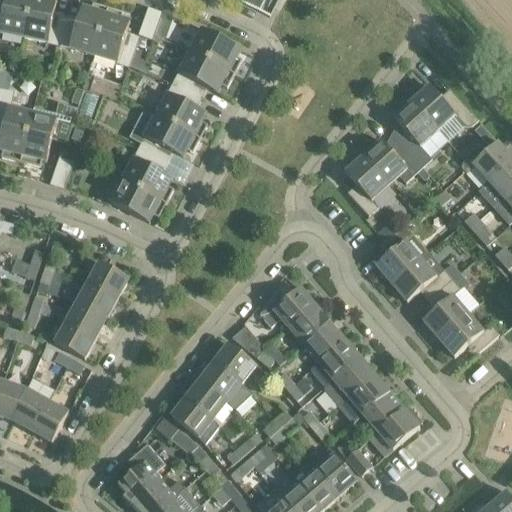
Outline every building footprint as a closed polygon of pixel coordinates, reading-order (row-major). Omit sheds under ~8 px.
[(7,0),(6,4),(0,3),(0,34),(0,35),(24,40),(32,0),(7,0)] [(48,0),(32,0),(24,40),(48,45),(48,44),(59,47),(67,18),(55,14),(57,3),(49,1),(48,0)] [(255,0),(251,8),(260,13),(266,0),(255,0)] [(79,21),(67,18),(59,47),(71,50),(70,51),(94,58),(109,10),(93,6),(91,12),(83,10),(79,21)] [(124,15),(109,10),(94,58),(118,65),(129,69),(139,40),(127,35),(130,24),(122,21),(124,15)] [(153,40),(154,38),(162,14),(149,10),(140,36),(153,40)] [(202,32),(191,54),(235,77),(242,63),(236,60),(241,52),(202,32)] [(180,76),(174,86),(201,101),(207,90),(217,95),(222,88),(227,91),(235,77),(191,54),(179,75),(180,76)] [(87,79),(83,91),(84,91),(90,93),(95,81),(87,79)] [(168,97),(157,119),(201,141),(208,127),(202,124),(206,117),(196,111),(201,101),(174,86),(169,97),(168,97)] [(409,100),(412,104),(438,133),(448,144),(465,128),(466,129),(473,129),(479,123),(471,114),(470,114),(450,92),(441,100),(430,88),(424,93),(421,89),(409,100)] [(0,92),(0,122),(6,124),(0,146),(0,152),(3,153),(1,159),(21,164),(33,116),(10,110),(14,95),(0,92)] [(396,111),(400,115),(394,120),(411,140),(402,148),(422,169),(431,160),(433,162),(421,149),(438,133),(412,104),(409,100),(396,111)] [(33,116),(21,164),(41,169),(42,163),(47,164),(52,142),(54,135),(67,140),(68,140),(72,127),(77,112),(59,106),(57,116),(34,110),(33,116)] [(146,140),(140,151),(167,165),(173,155),(183,160),(187,152),(193,155),(201,141),(157,119),(145,140),(146,140)] [(74,130),(71,140),(81,144),(85,134),(74,130)] [(360,155),(364,159),(390,187),(400,179),(406,186),(414,179),(413,177),(422,169),(402,148),(405,151),(396,159),(381,143),(376,148),(372,144),(360,155)] [(473,167),(489,185),(511,163),(511,157),(510,159),(498,145),(473,167)] [(134,161),(123,183),(167,206),(174,192),(168,189),(172,181),(162,176),(167,165),(140,151),(135,162),(134,161)] [(390,187),(364,159),(360,155),(348,166),(351,170),(346,175),(361,191),(351,199),(369,219),(370,219),(368,217),(377,209),(379,211),(379,210),(373,203),(390,187)] [(51,186),(64,191),(73,164),(60,160),(51,186)] [(511,163),(489,185),(504,202),(511,194),(511,163)] [(167,206),(123,183),(111,205),(149,225),(153,217),(159,220),(167,206)] [(442,209),(445,207),(452,200),(445,193),(436,201),(442,209)] [(465,224),(471,232),(481,223),(474,216),(465,224)] [(481,223),(471,232),(478,239),(486,248),(496,240),(487,230),(484,227),(481,223)] [(392,287),(422,261),(429,255),(405,227),(385,245),(393,254),(376,269),(392,287)] [(495,258),(502,265),(511,257),(504,250),(495,258)] [(39,269),(44,255),(35,252),(31,266),(39,269)] [(50,257),(45,271),(53,274),(58,260),(50,257)] [(502,265),(508,273),(511,269),(511,257),(502,265)] [(422,261),(392,287),(408,305),(424,291),(432,300),(461,276),(452,266),(437,279),(422,261)] [(130,281),(99,264),(88,285),(118,301),(130,281)] [(30,267),(26,279),(26,280),(35,283),(39,269),(31,266),(30,267)] [(45,271),(40,285),(49,287),(53,274),(45,271)] [(439,342),(445,337),(469,316),(453,298),(469,285),(461,276),(432,300),(440,309),(423,324),(439,342)] [(107,321),(118,301),(88,285),(77,305),(107,321)] [(284,305),(280,300),(260,317),(271,330),(282,322),(289,331),(316,308),(301,290),(284,305)] [(16,308),(25,311),(30,297),(21,295),(16,308)] [(35,299),(31,313),(39,316),(40,314),(43,304),(44,302),(35,299)] [(107,321),(77,305),(66,325),(96,342),(107,321)] [(12,322),(20,325),(25,311),(16,308),(12,322)] [(331,325),(316,308),(289,331),(304,348),(331,325)] [(31,313),(26,327),(34,330),(39,316),(31,313)] [(479,355),(499,338),(500,338),(491,328),(484,334),(469,316),(445,337),(439,342),(455,360),(471,346),(479,355)] [(85,362),(96,342),(66,325),(55,345),(85,362)] [(331,325),(304,348),(319,366),(345,343),(331,325)] [(18,342),(21,334),(7,329),(4,338),(18,342)] [(246,329),(232,341),(258,361),(263,354),(266,351),(246,329)] [(35,339),(21,334),(18,342),(32,347),(35,339)] [(325,391),(360,360),(354,353),(357,350),(349,341),(346,344),(345,343),(319,366),(310,373),(325,391)] [(229,346),(215,364),(242,386),(257,368),(229,346)] [(258,361),(269,370),(275,363),(263,354),(258,361)] [(55,362),(68,369),(72,362),(59,355),(55,362)] [(360,360),(325,391),(323,392),(338,409),(339,409),(349,400),(375,377),(360,360)] [(85,369),(72,362),(68,369),(81,377),(85,369)] [(215,364),(201,382),(228,404),(236,413),(253,398),(246,389),(242,386),(215,364)] [(278,381),(288,392),(295,386),(285,375),(278,381)] [(375,377),(349,400),(339,409),(353,426),(363,417),(390,395),(375,377)] [(201,382),(186,400),(214,422),(228,404),(201,382)] [(0,394),(0,419),(13,424),(27,392),(3,384),(0,394)] [(304,398),(295,386),(288,392),(297,403),(304,398)] [(48,404),(27,392),(13,424),(33,434),(48,404)] [(390,395),(363,417),(378,435),(405,412),(390,395)] [(186,400),(172,419),(199,441),(206,448),(220,429),(214,422),(186,400)] [(69,415),(48,404),(33,434),(53,445),(69,415)] [(405,412),(378,435),(393,453),(420,430),(414,423),(417,419),(409,410),(406,413),(405,412)] [(275,424),(281,430),(292,421),(286,414),(275,424)] [(303,420),(313,431),(320,425),(310,414),(303,420)] [(292,421),(281,430),(287,437),(298,427),(292,421)] [(264,433),(270,440),(281,430),(275,424),(264,433)] [(313,431),(322,442),(329,436),(320,425),(313,431)] [(281,430),(270,440),(276,446),(287,437),(281,430)] [(194,444),(178,432),(174,439),(189,457),(199,449),(194,444)] [(250,441),(239,451),(245,458),(256,448),(250,441)] [(337,450),(347,461),(354,456),(344,445),(337,450)] [(160,482),(155,476),(165,467),(148,447),(127,464),(135,473),(118,487),(127,497),(123,500),(132,507),(160,482)] [(228,461),(234,467),(245,458),(239,451),(228,461)] [(340,499),(358,483),(330,451),(312,466),(317,472),(340,499)] [(249,462),(254,469),(266,460),(260,453),(249,462)] [(354,456),(347,461),(362,479),(373,470),(358,453),(354,456)] [(214,467),(204,456),(197,462),(207,473),(214,467)] [(254,469),(249,462),(237,472),(243,479),(254,469)] [(321,511),(324,511),(340,499),(317,472),(300,487),(321,511)] [(228,484),(219,473),(212,479),(222,490),(228,484)] [(160,482),(132,507),(136,511),(160,511),(185,491),(179,483),(169,492),(160,482)] [(228,484),(222,490),(231,501),(238,495),(228,484)] [(321,511),(300,487),(283,502),(291,511),(321,511)] [(185,491),(160,511),(195,511),(200,508),(185,491)] [(291,511),(283,502),(275,492),(257,508),(260,511),(291,511)] [(507,494),(489,509),(491,511),(511,511),(511,500),(510,497),(507,494)]
